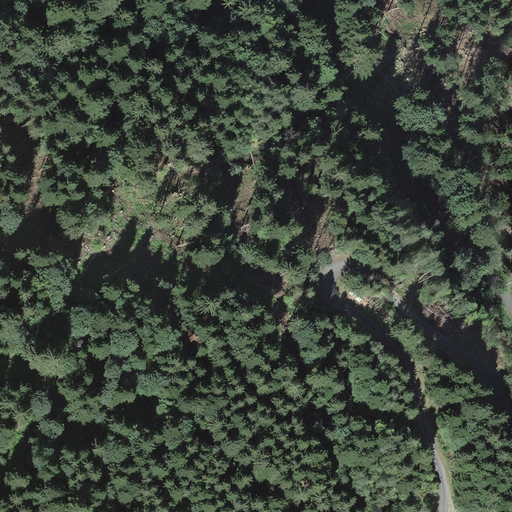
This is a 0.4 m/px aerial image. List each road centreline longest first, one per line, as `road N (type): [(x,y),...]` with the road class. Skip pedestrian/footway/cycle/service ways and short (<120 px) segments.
road 1 (track): [(511,413),(448,341),(359,271),(332,271),(331,293),(372,326),(410,374),(443,511)]
road 2 (track): [(303,0),(341,105),(376,140),(427,218),(511,306)]
